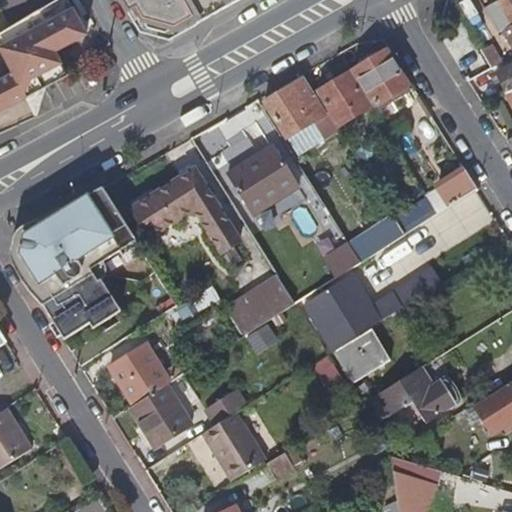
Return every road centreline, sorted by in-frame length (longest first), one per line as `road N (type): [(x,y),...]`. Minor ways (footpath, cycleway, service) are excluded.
road 1 (residential): [(130,511),(0,309)]
road 2 (residential): [(385,0),(511,201)]
road 3 (primary): [(159,99),(337,0)]
road 4 (primary): [(0,184),(159,99)]
